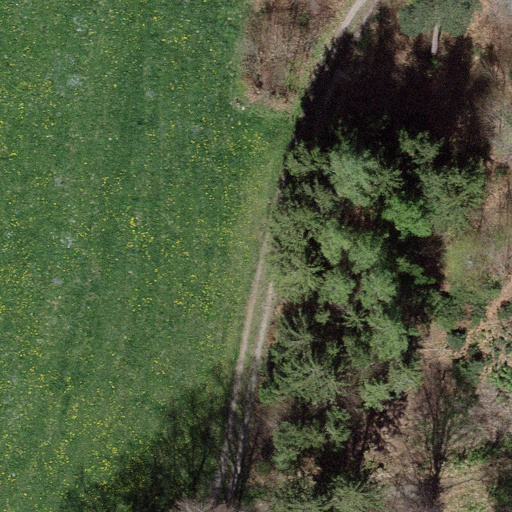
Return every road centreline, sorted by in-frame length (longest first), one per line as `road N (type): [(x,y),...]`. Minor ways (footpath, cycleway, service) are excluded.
road 1 (track): [(369,0),(315,74),(263,242),(223,511)]
road 2 (track): [(269,511),(310,497),(441,484),(511,451)]
